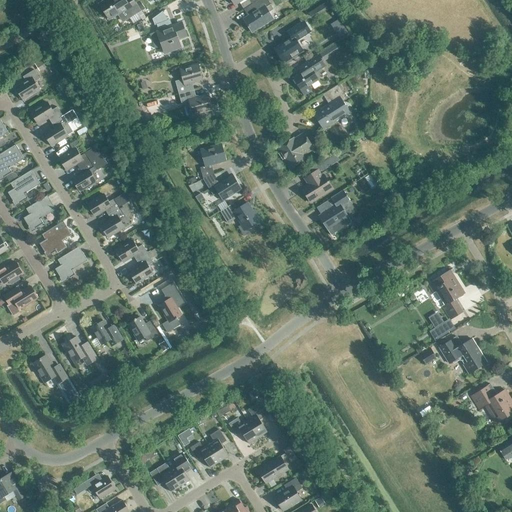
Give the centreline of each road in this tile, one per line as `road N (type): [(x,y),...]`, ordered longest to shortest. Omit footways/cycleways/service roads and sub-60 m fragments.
road 1 (unclassified): [(104,440),(258,353),(344,292)]
road 2 (residential): [(115,282),(12,109),(0,109)]
road 3 (unclassified): [(344,292),(255,148)]
road 4 (residential): [(255,148),(293,129),(294,118),(268,56),(230,70)]
road 5 (unclassified): [(344,292),(458,227)]
road 6 (unclassified): [(511,338),(493,283),(458,227)]
road 7 (residential): [(0,207),(60,311)]
